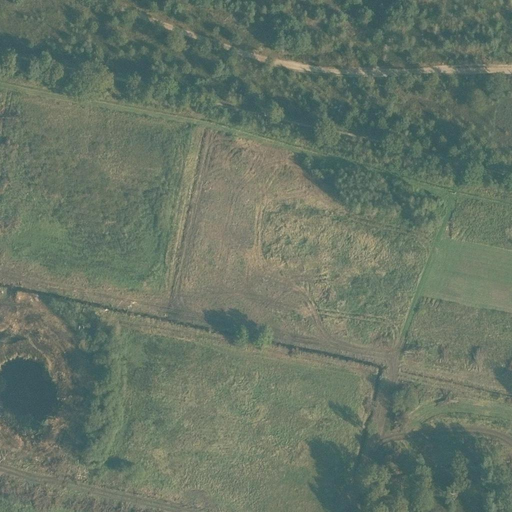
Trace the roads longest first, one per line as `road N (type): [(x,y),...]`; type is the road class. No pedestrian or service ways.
road 1 (track): [(511,71),(287,65),(101,0)]
road 2 (track): [(453,193),(388,370),(367,468),(348,511)]
road 3 (track): [(181,511),(0,470)]
road 4 (track): [(373,441),(461,431),(511,442)]
